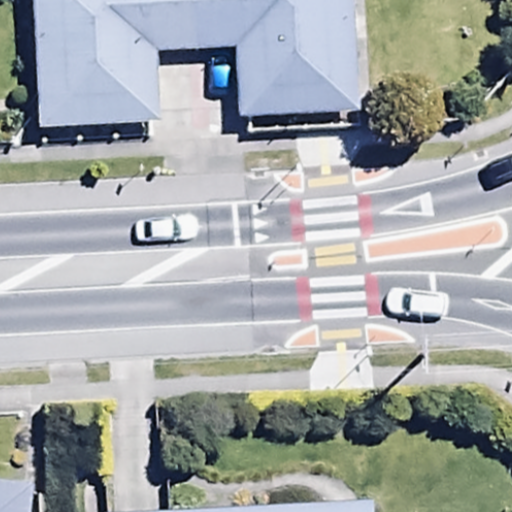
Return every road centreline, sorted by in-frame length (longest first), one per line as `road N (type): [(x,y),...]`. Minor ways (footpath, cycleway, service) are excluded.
road 1 (secondary): [(87,273),(239,230),(341,225),(511,198)]
road 2 (secondary): [(511,313),(352,298),(246,303),(87,273)]
